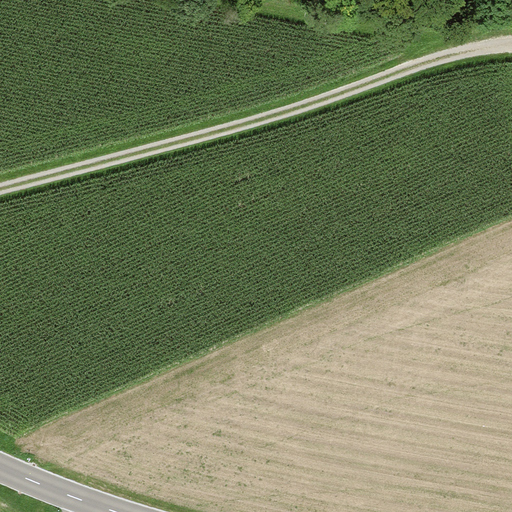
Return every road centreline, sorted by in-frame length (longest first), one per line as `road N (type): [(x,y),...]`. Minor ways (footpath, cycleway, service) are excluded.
road 1 (track): [(511,41),(470,46),(254,125),(0,189)]
road 2 (tertiary): [(0,467),(115,511)]
